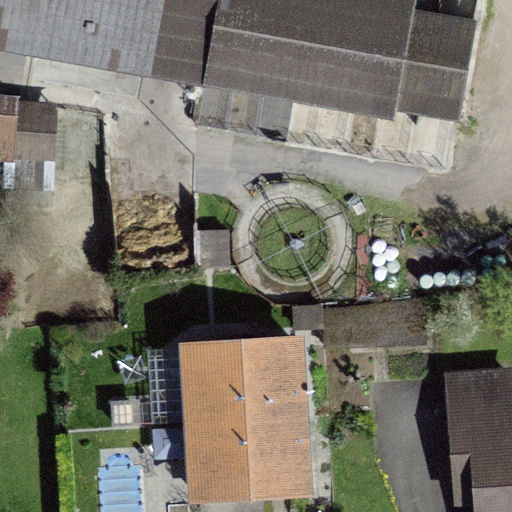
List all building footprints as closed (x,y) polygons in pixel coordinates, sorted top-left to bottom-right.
[(0,0),(0,41),(69,54),(74,32),(146,45),(154,0),(0,0)] [(218,0),(205,75),(384,108),(401,9),(349,0),(218,0)] [(13,103),(0,102),(0,156),(49,158),(51,121),(13,117),(13,103)] [(322,310),(325,347),(423,340),(421,298),(322,310)] [(193,422),(298,416),(293,341),(198,347),(200,376),(191,387),(193,422)] [(457,494),(477,492),(478,511),(511,511),(511,418),(509,375),(448,379),(457,494)] [(298,416),(193,422),(195,458),(205,467),(207,497),(302,491),(301,461),(298,416)]
